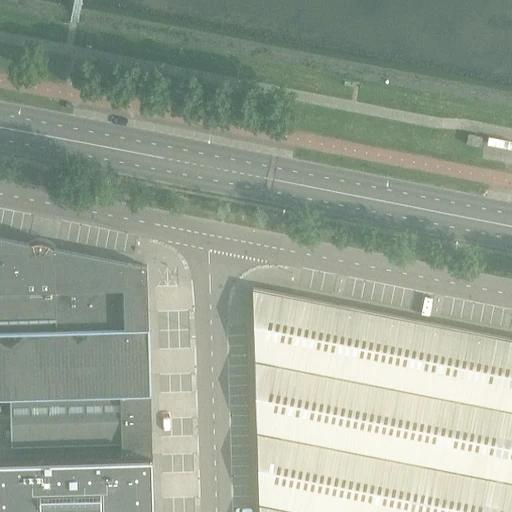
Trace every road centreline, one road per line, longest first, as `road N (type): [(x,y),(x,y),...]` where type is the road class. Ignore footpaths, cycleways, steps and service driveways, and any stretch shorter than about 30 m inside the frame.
road 1 (secondary): [(0,127),(511,229)]
road 2 (unclassified): [(511,296),(200,235)]
road 3 (unclassified): [(209,511),(200,235)]
road 4 (unclassified): [(200,235),(0,195)]
